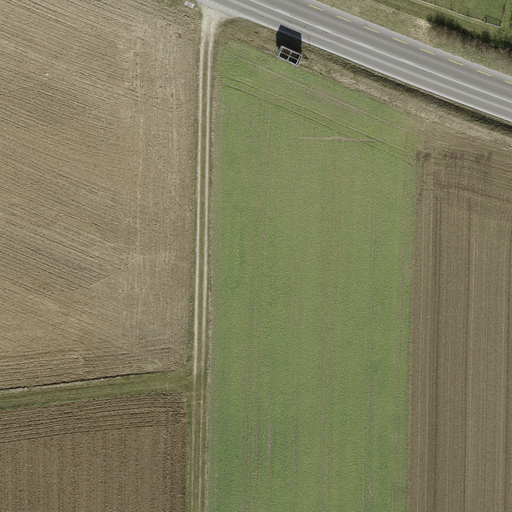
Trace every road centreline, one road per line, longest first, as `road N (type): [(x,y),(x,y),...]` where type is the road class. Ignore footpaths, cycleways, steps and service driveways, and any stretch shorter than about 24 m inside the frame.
road 1 (track): [(217,0),(206,21),(198,379)]
road 2 (primary): [(255,0),(511,101)]
road 3 (track): [(198,379),(0,402)]
road 4 (track): [(198,379),(196,511)]
